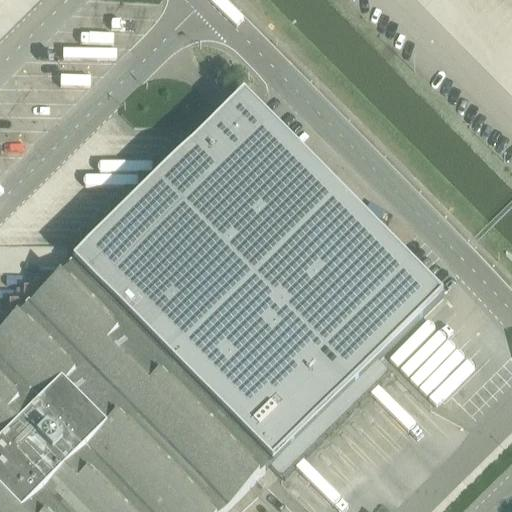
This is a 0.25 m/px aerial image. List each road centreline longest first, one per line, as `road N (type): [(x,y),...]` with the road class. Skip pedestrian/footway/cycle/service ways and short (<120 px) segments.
road 1 (unclassified): [(210,0),(511,314)]
road 2 (unclassified): [(0,208),(210,0)]
road 3 (unknown): [(485,286),(275,490)]
